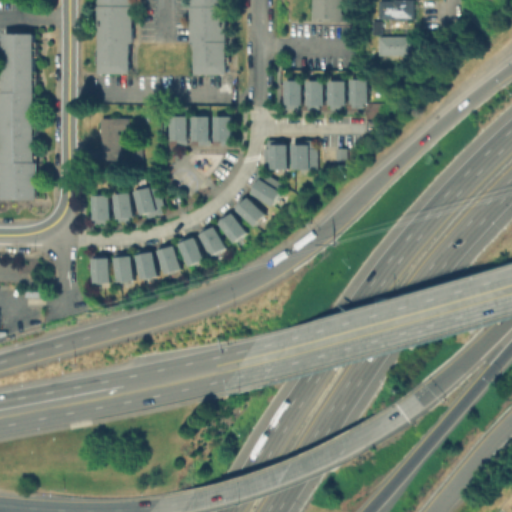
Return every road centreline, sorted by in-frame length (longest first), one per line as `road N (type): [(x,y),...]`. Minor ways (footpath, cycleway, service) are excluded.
road 1 (motorway): [(511,135),(367,295),(229,511)]
road 2 (motorway): [(271,511),(432,272),(511,184)]
road 3 (motorway): [(511,68),(282,264)]
road 4 (motorway): [(152,508),(314,463),(419,401)]
road 5 (primary): [(511,290),(239,364)]
road 6 (tertiary): [(69,0),(68,193),(55,224)]
road 7 (motorway): [(367,511),(511,347)]
road 8 (motorway): [(168,315),(0,359)]
road 9 (motorway): [(0,506),(152,508)]
road 10 (motorway): [(419,401),(511,314)]
road 11 (motorway): [(282,264),(168,315)]
road 12 (primary): [(121,390),(0,413)]
road 13 (primary): [(239,364),(121,390)]
